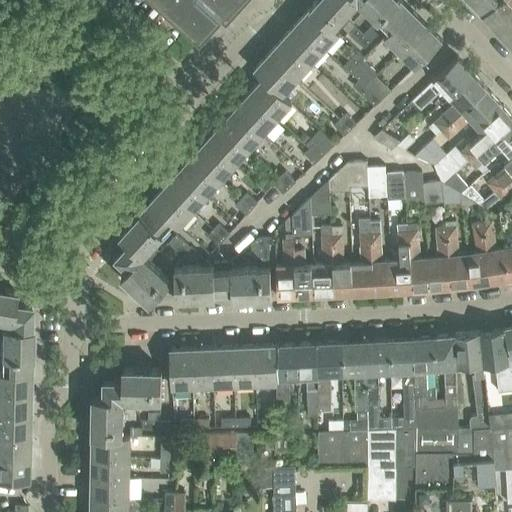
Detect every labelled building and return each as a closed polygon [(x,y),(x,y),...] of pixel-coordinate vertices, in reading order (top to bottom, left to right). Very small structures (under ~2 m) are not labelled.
[(165,0),(164,2),(200,36),(221,13),(227,18),(242,0),(165,0)] [(354,0),(359,0),(386,25),(388,27),(390,28),(410,8),(408,6),(407,4),(402,0),(315,0),(310,7),(331,26),(332,25),(354,0)] [(497,0),(470,0),(486,16),(497,0)] [(511,0),(497,0),(486,16),(511,42),(511,41),(511,0)] [(296,22),(323,46),(337,31),(331,26),(310,7),(296,22)] [(399,51),(426,23),(410,8),(390,28),(390,29),(384,35),(399,51)] [(344,27),(348,31),(349,32),(356,25),(351,20),(344,27)] [(296,22),(282,37),(309,62),(323,46),(296,22)] [(399,51),(415,65),(415,66),(442,39),(426,23),(399,51)] [(349,32),(353,36),(361,29),(356,25),(349,32)] [(353,36),(359,42),(366,34),(364,32),(361,29),(353,36)] [(366,34),(359,42),(364,47),(371,39),(366,34)] [(295,77),(309,62),(282,37),(268,53),(295,77)] [(355,64),(362,58),(364,55),(358,49),(349,58),(355,64)] [(254,68),(263,76),(281,93),(295,77),(268,53),(254,68)] [(447,92),(449,95),(474,73),(458,56),(412,98),(420,107),(442,87),(447,92)] [(349,58),(343,64),(350,71),(356,75),(361,69),(355,64),(349,58)] [(362,58),(355,64),(361,69),(356,75),(359,78),(366,85),(377,74),(378,73),(362,58)] [(455,101),(429,124),(436,132),(442,127),(487,87),(474,73),(449,95),(455,101)] [(263,76),(248,92),(277,117),(291,102),(281,93),(263,76)] [(353,84),(363,94),(369,87),(366,85),(359,78),(353,84)] [(369,87),(363,94),(375,105),(381,98),(369,87)] [(499,100),(487,87),(442,127),(450,136),(470,118),(474,122),(476,125),(502,103),(499,100)] [(248,92),(234,107),(263,133),(277,117),(248,92)] [(469,158),(511,121),(511,114),(502,103),(476,125),(482,132),(462,150),(469,158)] [(234,107),(220,123),(249,148),(263,133),(234,107)] [(340,117),(350,128),(356,122),(346,111),(340,117)] [(334,123),(344,134),(350,128),(340,117),(334,123)] [(511,121),(469,158),(475,166),(496,149),(501,154),(503,157),(511,149),(511,121)] [(220,123),(206,138),(234,164),(249,148),(220,123)] [(304,144),(308,148),(318,158),(335,142),(321,128),(304,144)] [(401,139),(382,128),(373,136),(391,148),(397,143),(401,139)] [(401,139),(397,143),(405,148),(415,138),(409,132),(401,139)] [(307,133),(301,138),(305,142),(311,136),(307,133)] [(430,138),(413,153),(414,154),(435,163),(447,151),(440,143),(433,135),(430,138)] [(206,138),(192,154),(221,179),(234,164),(206,138)] [(447,151),(435,163),(441,178),(444,180),(455,170),(469,158),(462,150),(456,142),(447,151)] [(303,152),(313,163),(318,158),(308,148),(303,152)] [(488,180),(495,188),(511,174),(511,149),(503,157),(508,163),(488,180)] [(192,154),(178,169),(207,195),(221,179),(192,154)] [(367,158),(348,159),(349,187),(369,185),(368,165),(367,158)] [(348,159),(328,179),(328,191),(350,190),(349,187),(348,159)] [(368,165),(369,185),(369,195),(387,193),(386,171),(386,164),(368,165)] [(178,169),(164,185),(192,210),(207,195),(178,169)] [(289,186),(296,180),(285,169),(279,175),(289,186)] [(404,170),(386,171),(387,193),(387,198),(406,197),(404,171),(404,170)] [(424,199),(424,198),(423,181),(422,170),(404,171),(406,197),(406,200),(424,199)] [(444,180),(459,189),(462,190),(468,185),(455,170),(444,180)] [(511,174),(495,188),(502,197),(511,189),(511,174)] [(289,186),(279,175),(273,181),(274,182),(283,192),(289,186)] [(441,178),(423,181),(424,198),(424,199),(424,203),(443,202),(441,178)] [(444,180),(441,178),(443,199),(461,199),(459,189),(444,180)] [(329,212),(328,191),(328,179),(311,195),(311,213),(329,212)] [(470,183),(468,185),(462,190),(479,201),(483,197),(470,183)] [(150,200),(178,226),(192,210),(164,185),(150,200)] [(479,201),(462,190),(459,189),(461,199),(461,204),(479,202),(479,201)] [(247,191),(241,197),(252,207),(258,201),(247,191)] [(311,195),(292,212),(293,235),(312,234),(312,226),(311,213),(311,195)] [(235,203),(246,213),(252,207),(241,197),(235,203)] [(479,201),(479,202),(481,216),(496,210),(486,204),(479,201)] [(150,301),(155,295),(169,280),(169,278),(142,253),(168,224),(146,205),(120,234),(128,241),(115,254),(128,266),(121,274),(150,301)] [(285,235),(293,235),(292,212),(286,218),(285,235)] [(351,291),(374,290),(370,221),(370,216),(359,216),(361,259),(350,259),(351,291)] [(455,219),(445,220),(446,225),(450,285),(469,283),(465,251),(458,251),(455,219)] [(381,220),(370,221),(374,290),(390,290),(388,258),(383,258),(381,220)] [(507,277),(503,245),(494,247),(491,220),(482,221),(489,280),(507,277)] [(219,221),(213,228),(224,238),(230,231),(219,221)] [(469,250),(465,251),(469,283),(473,283),(489,280),(482,221),(471,222),(474,250),(469,250)] [(394,257),(388,258),(390,290),(411,288),(407,222),(397,222),(398,250),(393,250),(394,257)] [(411,288),(429,287),(427,255),(420,255),(418,222),(407,222),(411,288)] [(334,292),(330,224),(320,225),(321,261),(316,261),(312,261),(311,261),(313,293),(314,293),(334,292)] [(334,292),(351,291),(350,259),(343,260),(342,224),(330,224),(334,292)] [(429,287),(450,285),(446,225),(436,226),(438,254),(427,255),(429,287)] [(207,234),(218,244),(224,238),(213,228),(207,234)] [(176,232),(169,240),(177,247),(184,239),(176,232)] [(275,235),(265,235),(266,242),(268,242),(268,244),(275,244),(275,235)] [(278,295),(296,294),(294,248),(293,236),(282,237),(282,263),(276,263),(278,295)] [(184,239),(177,247),(185,254),(186,253),(192,246),(184,239)] [(511,243),(503,245),(507,277),(511,276),(511,243)] [(296,294),(313,293),(311,261),(306,261),(305,247),(294,248),(296,294)] [(175,279),(176,294),(176,296),(215,294),(215,288),(232,287),(232,297),(272,295),(270,265),(231,267),(222,267),(213,268),(213,264),(211,264),(175,265),(175,279)] [(155,295),(169,294),(169,280),(155,295)] [(15,289),(0,286),(0,317),(11,319),(10,326),(0,326),(0,339),(0,369),(30,370),(31,326),(29,326),(30,302),(13,300),(15,289)] [(511,355),(504,326),(479,329),(490,424),(511,422),(511,355)] [(479,329),(454,332),(455,364),(475,362),(476,371),(472,371),(475,395),(477,411),(477,413),(472,413),(469,417),(470,425),(473,425),(490,424),(479,329)] [(434,334),(434,366),(443,366),(444,388),(445,403),(457,402),(456,388),(456,384),(455,364),(454,332),(434,334)] [(415,404),(427,404),(427,399),(427,390),(426,367),(434,366),(434,334),(414,336),(415,404)] [(392,417),(392,427),(396,427),(416,426),(415,404),(414,336),(390,337),(390,368),(401,368),(402,400),(403,417),(392,417)] [(369,428),(392,427),(392,417),(378,417),(377,369),(390,368),(390,337),(363,338),(369,428)] [(363,338),(342,340),(343,370),(353,370),(354,402),(355,420),(344,420),(345,428),(369,428),(363,338)] [(329,371),(343,370),(342,340),(316,341),(319,407),(331,407),(329,371)] [(309,413),(319,412),(320,412),(319,407),(316,341),(299,342),(295,342),(297,375),(300,375),(307,375),(309,413)] [(295,342),(277,343),(276,381),(275,402),(289,402),(288,376),(297,375),(295,342)] [(255,381),(276,381),(277,343),(254,344),(255,381)] [(254,344),(233,345),(234,382),(255,381),(254,344)] [(211,345),(190,346),(192,384),(213,383),(211,345)] [(233,345),(211,345),(213,383),(234,382),(233,345)] [(170,347),(171,367),(171,385),(192,384),(190,346),(170,347)] [(122,378),(108,378),(104,378),(104,395),(93,394),(92,432),(130,433),(130,432),(122,432),(123,395),(161,395),(162,368),(122,367),(122,378)] [(0,390),(30,392),(30,370),(0,369),(0,390)] [(0,412),(29,413),(30,392),(0,390),(0,412)] [(415,404),(416,426),(416,450),(453,450),(473,449),(473,425),(457,426),(457,402),(445,403),(435,403),(427,404),(415,404)] [(29,427),(29,413),(0,412),(0,434),(29,435),(29,427)] [(221,424),(236,424),(236,415),(221,416),(221,424)] [(251,415),(236,415),(236,424),(251,424),(251,415)] [(180,425),(195,425),(195,416),(180,417),(180,425)] [(209,416),(195,416),(195,425),(209,425),(209,416)] [(275,429),(275,425),(275,417),(266,417),(266,423),(266,429),(275,429)] [(326,429),(343,428),(345,428),(344,420),(341,421),(341,419),(326,420),(326,429)] [(453,450),(452,493),(472,494),(472,499),(495,498),(493,468),(507,467),(511,466),(511,422),(490,424),(473,425),(473,449),(453,450)] [(275,425),(275,429),(275,434),(289,433),(289,424),(275,425)] [(416,426),(396,427),(396,492),(415,492),(416,450),(416,426)] [(396,496),(396,492),(396,427),(392,427),(369,428),(368,462),(368,496),(396,496)] [(318,463),(343,463),(343,428),(326,429),(317,430),(318,463)] [(343,463),(368,462),(369,428),(345,428),(343,428),(343,463)] [(207,430),(207,436),(207,457),(217,457),(217,448),(217,430),(207,430)] [(237,448),(237,444),(237,430),(217,430),(217,448),(237,448)] [(237,430),(237,444),(252,444),(252,434),(252,430),(237,430)] [(130,433),(92,432),(92,453),(130,454),(130,433)] [(295,433),(289,433),(275,434),(274,450),(295,449),(295,433)] [(0,455),(28,456),(29,435),(0,434),(0,455)] [(161,440),(161,454),(170,455),(171,441),(161,440)] [(415,511),(414,511),(472,511),(472,499),(472,494),(452,493),(453,450),(416,450),(415,492),(415,506),(415,511)] [(92,453),(91,475),(130,476),(130,454),(92,453)] [(160,469),(170,469),(170,455),(161,454),(160,469)] [(0,478),(28,479),(28,456),(0,455),(0,478)] [(297,511),(296,460),(293,460),(272,460),(272,511),(297,511)] [(130,476),(91,475),(91,496),(129,497),(130,476)] [(166,489),(166,504),(174,504),(175,489),(166,489)] [(184,511),(184,489),(175,489),(174,504),(174,511),(184,511)] [(128,511),(129,497),(91,496),(90,511),(128,511)] [(472,499),(472,511),(498,511),(497,498),(495,498),(472,499)] [(26,511),(27,503),(16,503),(15,511),(26,511)]
